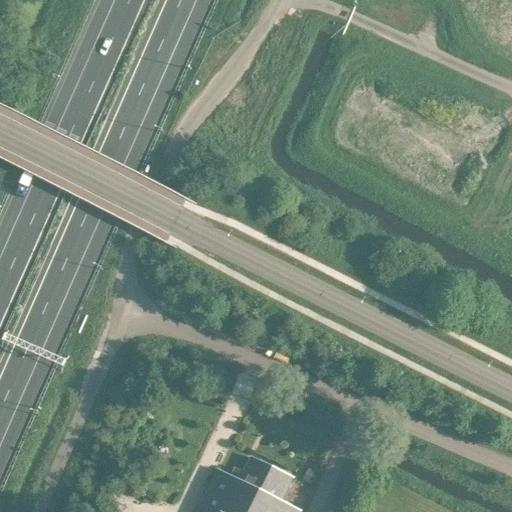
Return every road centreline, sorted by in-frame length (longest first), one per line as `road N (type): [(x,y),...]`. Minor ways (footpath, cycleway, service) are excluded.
road 1 (tertiary): [(511,388),(0,132)]
road 2 (motorway): [(0,416),(181,0)]
road 3 (unclassified): [(511,470),(126,308)]
road 4 (unclassified): [(126,308),(130,251),(176,141),(235,72),(273,0)]
road 5 (motorway): [(125,0),(0,286)]
road 6 (unclassified): [(40,511),(126,308)]
